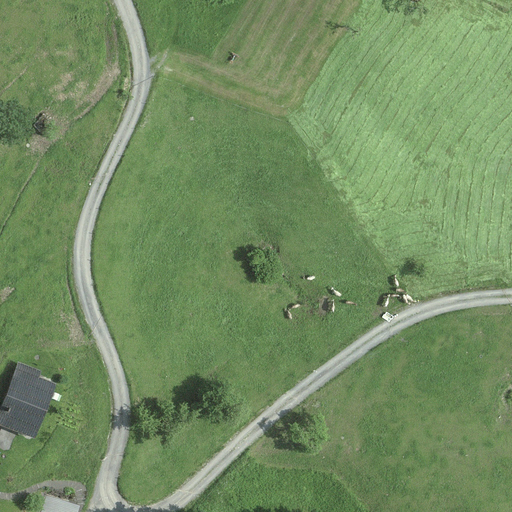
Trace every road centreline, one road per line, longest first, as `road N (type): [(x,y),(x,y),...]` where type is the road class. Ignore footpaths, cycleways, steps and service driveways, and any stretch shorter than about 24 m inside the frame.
road 1 (track): [(102,511),(127,436),(82,256),(135,88),(133,22),(123,0)]
road 2 (track): [(511,300),(468,298),(396,326),(229,445),(163,511)]
